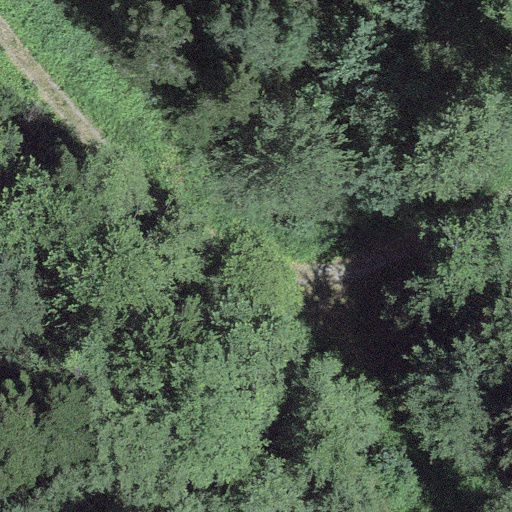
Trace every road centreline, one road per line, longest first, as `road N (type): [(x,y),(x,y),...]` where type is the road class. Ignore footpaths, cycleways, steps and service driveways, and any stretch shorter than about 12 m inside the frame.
road 1 (track): [(511,202),(451,222),(322,286),(240,268),(147,204),(0,9)]
road 2 (track): [(322,286),(392,419),(511,494)]
